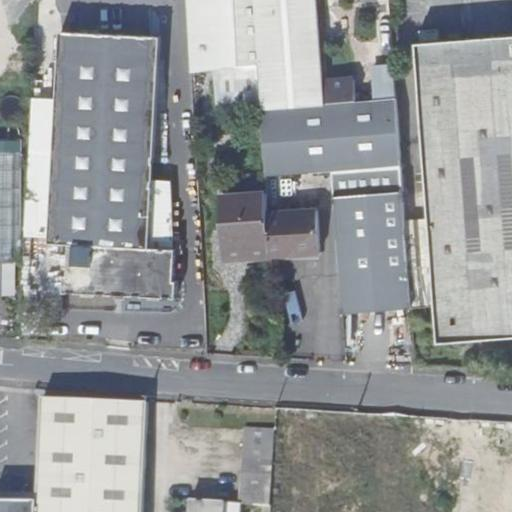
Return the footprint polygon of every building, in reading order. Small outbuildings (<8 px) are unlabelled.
[(219,98),(264,96),(261,41),(240,43),(237,0),(192,0),(197,71),(218,70),(219,98)] [(237,0),(240,43),(261,41),(264,96),(269,175),(317,171),(335,169),(382,166),(376,97),(330,101),(322,0),(237,0)] [(181,237),(155,237),(164,29),(65,27),(54,238),(74,238),(75,271),(69,271),(69,287),(120,287),(120,292),(137,292),(137,287),(184,286),(184,270),(181,270),(181,237)] [(0,37),(0,43),(1,45),(14,40),(11,33),(0,37)] [(443,341),(511,335),(511,34),(421,41),(432,187),(440,302),(443,341)] [(0,273),(25,275),(26,137),(0,137),(0,273)] [(337,198),(408,189),(406,164),(382,166),(335,169),(337,198)] [(417,306),(440,302),(432,187),(408,189),(417,306)] [(417,306),(408,189),(337,198),(347,317),(417,306)] [(273,252),(271,217),(270,190),(226,193),(229,247),(251,245),(252,253),(273,252)] [(271,217),(273,252),(316,250),(314,214),(271,217)] [(308,301),(326,299),(324,263),(306,264),(308,301)] [(146,511),(151,402),(46,398),(42,501),(0,500),(0,511),(146,511)] [(266,504),(273,505),(277,429),(248,427),(243,503),(266,504)] [(331,430),(330,487),(361,487),(362,430),(331,430)] [(491,511),(492,469),(423,468),(422,511),(491,511)] [(242,511),(243,503),(194,501),(193,511),(242,511)] [(358,511),(385,511),(386,502),(359,501),(358,511)]
